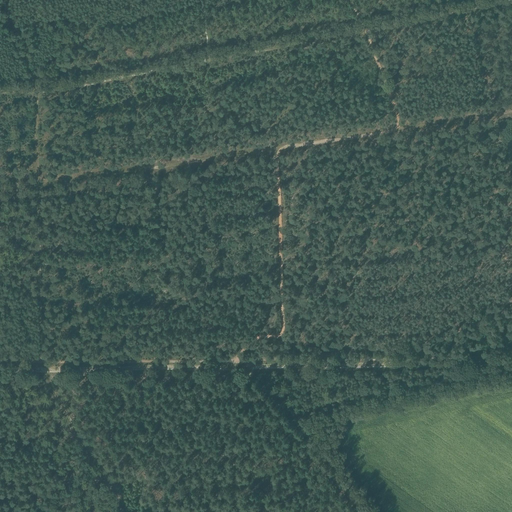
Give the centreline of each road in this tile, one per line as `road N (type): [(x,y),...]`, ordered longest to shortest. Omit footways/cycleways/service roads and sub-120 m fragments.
road 1 (track): [(36,92),(40,368),(126,511)]
road 2 (track): [(511,361),(229,365)]
road 3 (track): [(278,151),(0,191)]
road 4 (track): [(229,365),(283,325),(278,151)]
road 5 (track): [(229,365),(0,369)]
road 6 (track): [(403,129),(278,151)]
road 7 (track): [(356,12),(403,129)]
